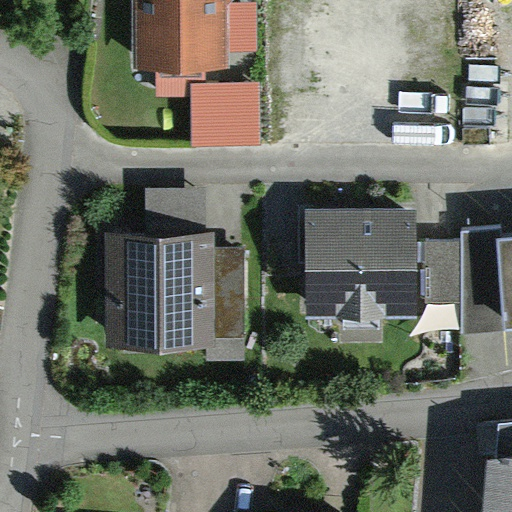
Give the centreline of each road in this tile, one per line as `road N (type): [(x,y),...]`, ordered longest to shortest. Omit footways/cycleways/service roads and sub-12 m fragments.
road 1 (residential): [(16,436),(246,430),(511,401)]
road 2 (residential): [(44,163),(511,158)]
road 3 (residential): [(16,436),(44,163)]
road 4 (residential): [(44,163),(45,108),(15,64),(0,59)]
